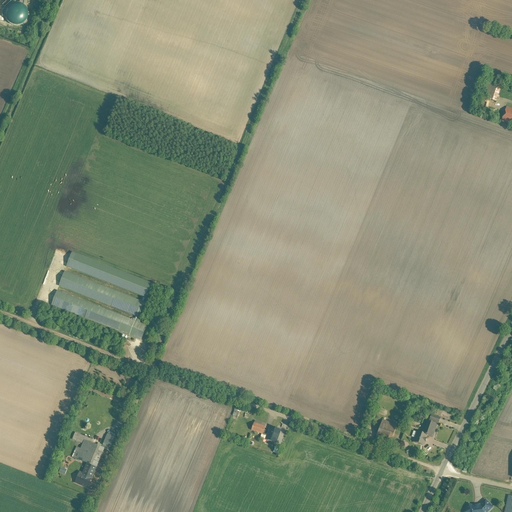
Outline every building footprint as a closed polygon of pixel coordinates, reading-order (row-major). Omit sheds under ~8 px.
[(22,23),(24,21),(26,19),(27,16),(27,13),(26,10),(24,7),(22,5),(18,5),(15,5),(12,6),(10,9),(9,12),(8,15),(9,18),(10,20),(13,22),(16,24),(19,24),(22,23)] [(485,99),(496,103),(501,89),(489,85),(485,99)] [(511,109),(506,107),(501,122),(511,126),(511,109)] [(57,292),(51,307),(141,342),(147,327),(141,324),(156,286),(72,253),(66,268),(145,300),(144,304),(64,272),(57,290),(133,320),(133,321),(57,292)] [(441,417),(431,414),(429,421),(438,424),(441,417)] [(397,425),(382,419),(374,440),(389,446),(397,425)] [(266,425),(255,421),(251,431),(266,436),(268,431),(265,430),(266,425)] [(433,438),(437,425),(425,421),(421,432),(416,431),(413,442),(423,446),(427,436),(433,438)] [(281,430),(269,426),(268,431),(266,436),(264,440),(276,444),(281,430)] [(85,444),(82,449),(78,448),(74,457),(88,464),(99,469),(105,457),(106,457),(108,453),(107,453),(114,438),(109,436),(104,445),(97,442),(96,444),(92,442),(93,438),(92,437),(91,439),(77,433),(74,439),(85,444)] [(99,469),(88,464),(84,472),(81,471),(76,482),(90,488),(99,469)] [(61,466),(59,473),(65,475),(68,468),(61,466)] [(487,511),(493,507),(485,499),(480,504),(472,505),(468,503),(463,511),(487,511)]
